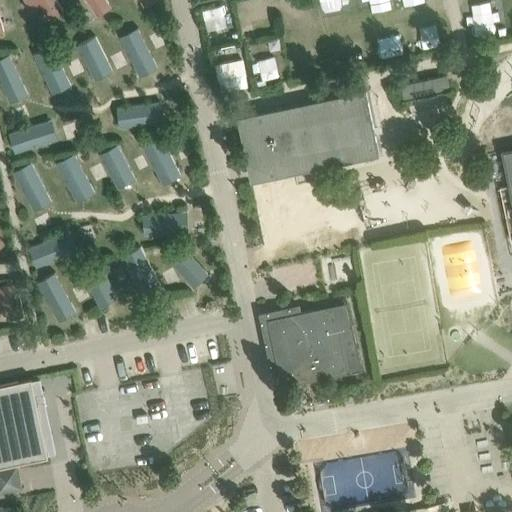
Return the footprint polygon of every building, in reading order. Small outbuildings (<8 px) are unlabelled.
[(42,5),(47,15),(63,7),(59,0),(25,0),(31,11),(42,5)] [(88,0),(97,13),(112,4),(109,0),(88,0)] [(265,0),(240,0),(243,19),(268,16),(265,0)] [(472,2),(473,32),(493,31),(493,1),(472,2)] [(211,38),(227,33),(219,2),(203,7),(211,38)] [(139,23),(119,32),(139,74),(159,64),(139,23)] [(78,42),(95,77),(114,68),(97,32),(78,42)] [(365,34),(343,37),(346,59),(368,57),(365,34)] [(53,42),(34,51),(53,91),(72,82),(53,42)] [(214,45),(218,87),(248,84),(245,56),(229,58),(228,44),(214,45)] [(11,50),(0,55),(0,75),(11,100),(30,91),(11,50)] [(260,77),(284,75),(282,54),(258,56),(260,77)] [(400,82),(403,96),(451,85),(448,71),(400,82)] [(410,96),(415,115),(452,107),(448,87),(410,96)] [(249,178),(379,154),(367,88),(237,111),(249,178)] [(119,124),(163,118),(161,98),(117,103),(119,124)] [(15,151),(58,137),(52,117),(9,130),(15,151)] [(144,140),(161,182),(182,173),(164,132),(144,140)] [(99,150),(118,186),(137,177),(119,140),(99,150)] [(58,157),(74,199),(94,191),(79,150),(58,157)] [(34,158),(14,166),(32,208),(52,199),(34,158)] [(174,220),(188,219),(187,209),(142,211),(143,233),(175,231),(174,220)] [(29,244),(37,264),(79,248),(72,228),(29,244)] [(123,252),(140,287),(159,277),(142,243),(123,252)] [(190,285),(209,272),(192,247),(173,261),(190,285)] [(106,267),(87,276),(99,303),(119,294),(106,267)] [(56,317),(73,312),(62,270),(46,274),(56,317)] [(0,282),(0,302),(4,302),(7,317),(24,314),(18,279),(0,282)] [(260,319),(276,388),(363,368),(347,299),(260,319)] [(0,464),(36,457),(36,456),(43,455),(28,380),(21,381),(21,379),(0,383),(0,464)] [(0,491),(2,491),(22,487),(18,464),(0,466),(0,491)]
